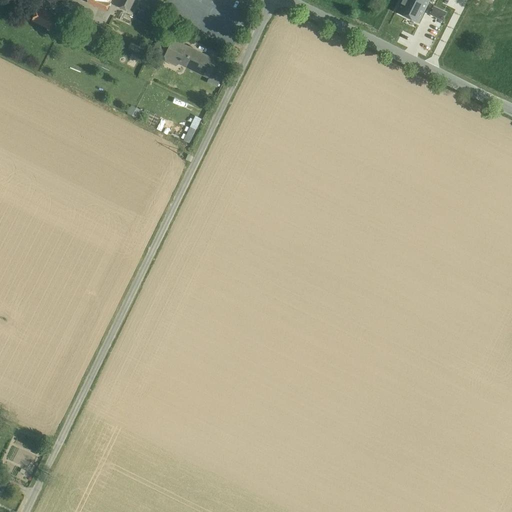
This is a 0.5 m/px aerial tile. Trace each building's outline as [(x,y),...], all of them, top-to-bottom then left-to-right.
[(105,0),(87,0),(87,2),(106,11),(110,2),(105,0)] [(133,0),(119,0),(117,6),(128,11),(133,0)] [(420,0),(399,0),(397,7),(419,18),(426,3),(420,0)] [(445,14),(429,6),(425,13),(442,21),(445,14)] [(51,15),(38,8),(32,20),(45,27),(51,15)] [(60,19),(51,15),(45,27),(54,31),(60,19)] [(174,29),(163,24),(161,30),(171,35),(174,29)] [(176,65),(179,63),(187,47),(172,39),(165,55),(165,60),(176,65)] [(217,61),(187,47),(179,63),(209,77),(217,61)] [(217,61),(209,77),(219,81),(227,66),(217,61)] [(127,113),(137,117),(141,109),(131,104),(127,113)] [(161,129),(173,135),(178,125),(166,119),(161,129)] [(195,134),(178,125),(173,135),(190,144),(195,134)]
